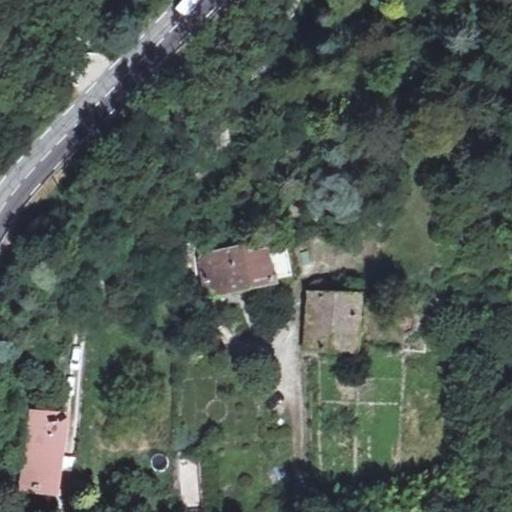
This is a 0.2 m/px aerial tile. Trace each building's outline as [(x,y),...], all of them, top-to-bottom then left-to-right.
[(450,240),(474,241),(475,221),(452,220),(450,240)] [(287,239),(203,254),(212,293),(279,282),(277,276),(293,273),(287,239)] [(363,299),(314,295),(313,300),(308,347),(358,350),(363,299)] [(431,299),(428,321),(444,322),(446,300),(431,299)] [(62,420),(57,419),(34,414),(23,486),(51,491),(62,420)] [(197,460),(179,461),(182,500),(200,498),(197,460)] [(329,495),(314,496),(313,506),(312,509),(329,509),(329,495)]
